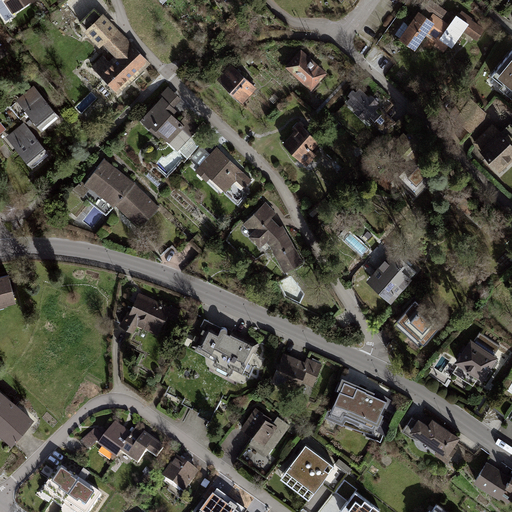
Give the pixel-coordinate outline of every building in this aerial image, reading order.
[(2,0),(12,14),(32,0),(2,0)] [(223,0),(233,8),(240,0),(223,0)] [(423,6),(400,37),(416,49),(427,35),(429,37),(423,45),(430,51),(435,44),(444,51),(450,44),(453,46),(465,30),(478,40),(487,28),(462,9),(451,24),(443,18),(448,10),(434,0),(415,0),(415,1),(423,6)] [(98,46),(103,42),(118,28),(102,14),(84,30),(98,46)] [(103,55),(92,66),(118,92),(150,64),(118,28),(103,42),(114,53),(108,60),(103,55)] [(301,48),(286,65),(312,88),(327,71),(301,48)] [(511,51),(494,72),(505,80),(502,84),(511,92),(511,51)] [(231,63),(218,78),(243,101),(257,86),(231,63)] [(34,85),(16,100),(42,131),(60,117),(34,85)] [(159,99),(140,118),(166,144),(176,134),(185,143),(199,128),(186,116),(181,121),(173,113),(177,109),(174,106),(182,99),(169,86),(158,97),(159,99)] [(352,96),(348,101),(356,109),(355,110),(366,121),(369,117),(386,134),(398,122),(386,111),(393,104),(378,89),(371,96),(361,87),(358,90),(355,88),(349,94),(352,96)] [(471,97),(453,113),(469,131),(487,114),(471,97)] [(294,130),(283,141),(306,164),(317,153),(312,148),(319,141),(299,121),(292,128),(294,130)] [(25,123),(6,138),(32,169),(50,154),(25,123)] [(428,147),(411,130),(392,149),(409,166),(428,147)] [(511,141),(501,131),(481,150),(501,169),(511,158),(511,141)] [(217,146),(193,170),(207,184),(213,177),(226,190),(237,179),(245,187),(252,179),(217,146)] [(175,152),(160,166),(168,174),(182,160),(175,152)] [(103,160),(84,184),(90,189),(83,198),(106,216),(116,205),(140,227),(160,207),(136,183),(103,160)] [(419,197),(428,185),(418,177),(408,190),(419,197)] [(266,202),(244,222),(253,231),(249,235),(261,244),(267,240),(271,243),(285,269),(303,260),(283,223),(280,225),(272,216),(276,213),(266,202)] [(403,266),(391,255),(369,280),(392,300),(410,279),(400,270),(403,266)] [(8,276),(0,277),(0,307),(16,303),(8,276)] [(138,291),(122,325),(134,331),(137,325),(158,335),(168,315),(177,319),(181,311),(138,291)] [(445,330),(422,311),(403,334),(426,353),(445,330)] [(206,317),(192,346),(216,358),(214,362),(231,371),(233,367),(243,372),(254,352),(256,354),(262,342),(234,328),(232,331),(206,317)] [(495,359),(468,341),(452,366),(479,384),(495,359)] [(284,352),(271,381),(297,392),(302,380),(313,385),(323,363),(308,357),(306,362),(284,352)] [(225,394),(171,364),(160,387),(210,420),(225,394)] [(345,380),(332,410),(363,423),(364,421),(378,427),(390,397),(374,390),(372,395),(359,389),(360,387),(345,380)] [(0,390),(0,435),(12,446),(34,421),(0,390)] [(275,419),(256,407),(242,427),(255,436),(250,443),(269,456),(289,425),(277,417),(275,419)] [(410,415),(400,429),(411,436),(419,438),(445,455),(457,437),(429,418),(425,424),(410,415)] [(97,442),(99,447),(116,458),(120,452),(132,434),(115,423),(104,437),(96,428),(80,442),(87,450),(97,442)] [(136,428),(132,434),(120,452),(138,465),(147,452),(158,459),(165,448),(136,428)] [(305,443),(280,475),(308,497),(321,481),(333,491),(351,469),(338,459),(333,465),(305,443)] [(178,457),(163,478),(183,492),(198,472),(178,457)] [(484,460),(471,480),(498,498),(504,488),(501,486),(508,476),(484,460)] [(89,511),(101,496),(60,468),(52,480),(49,478),(38,495),(62,511),(89,511)] [(511,472),(508,476),(501,486),(504,488),(508,491),(505,495),(511,499),(511,472)] [(354,489),(336,511),(369,511),(375,504),(354,489)] [(213,492),(198,511),(246,511),(249,509),(236,499),(231,505),(213,492)]
